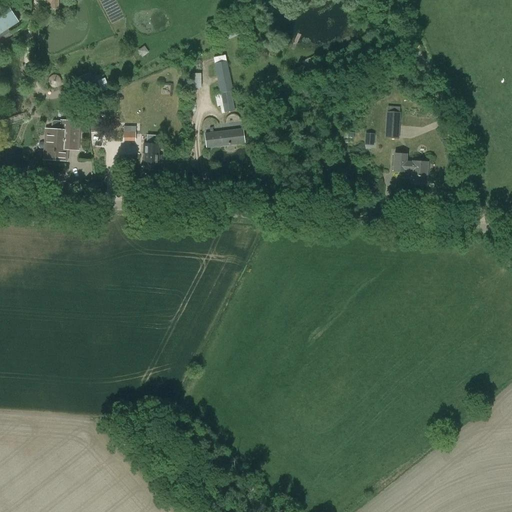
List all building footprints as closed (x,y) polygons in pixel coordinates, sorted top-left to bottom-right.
[(0,35),(8,30),(19,23),(4,0),(0,2),(0,35)] [(27,1),(26,0),(4,0),(12,11),(27,1)] [(0,44),(1,43),(12,36),(8,30),(0,35),(0,44)] [(225,55),(214,58),(215,64),(214,64),(218,83),(224,113),(235,111),(232,91),(233,91),(227,61),(226,61),(225,55)] [(195,86),(202,85),(201,73),(193,74),(195,86)] [(81,99),(96,93),(88,74),(73,80),(81,99)] [(103,92),(110,89),(106,78),(99,81),(103,92)] [(399,140),(401,113),(386,112),(385,139),(399,140)] [(60,122),(54,121),(51,123),(51,126),(49,130),(46,130),(44,160),(66,161),(67,150),(79,151),(81,122),(60,120),(60,122)] [(207,148),(244,143),(243,130),(213,133),(213,128),(209,128),(210,134),(205,134),(207,148)] [(375,145),(375,133),(366,133),(366,145),(375,145)] [(161,164),(161,155),(158,155),(158,145),(145,144),(144,173),(158,173),(158,164),(161,164)] [(426,185),(428,163),(407,162),(407,155),(395,154),(394,172),(406,173),(406,172),(412,172),(411,184),(426,185)] [(213,169),(212,182),(233,183),(233,170),(213,169)]
